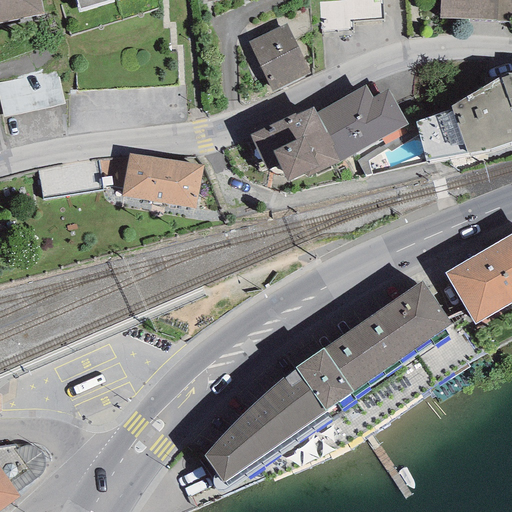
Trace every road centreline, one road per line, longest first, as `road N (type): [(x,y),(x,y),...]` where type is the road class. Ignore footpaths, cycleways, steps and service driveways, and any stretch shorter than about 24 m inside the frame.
road 1 (tertiary): [(0,167),(252,127),(418,50),(511,50)]
road 2 (secondary): [(116,474),(196,383),(272,322),(400,249),(511,202)]
road 3 (residential): [(116,474),(55,434),(0,429)]
